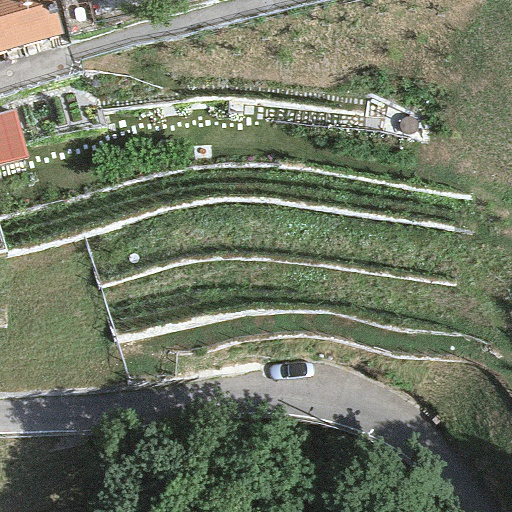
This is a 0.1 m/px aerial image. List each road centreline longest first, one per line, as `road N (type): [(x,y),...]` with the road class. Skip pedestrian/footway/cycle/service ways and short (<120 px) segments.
road 1 (tertiary): [(468,511),(395,428),(332,400),(266,394),(0,417)]
road 2 (unclassified): [(279,0),(0,77)]
